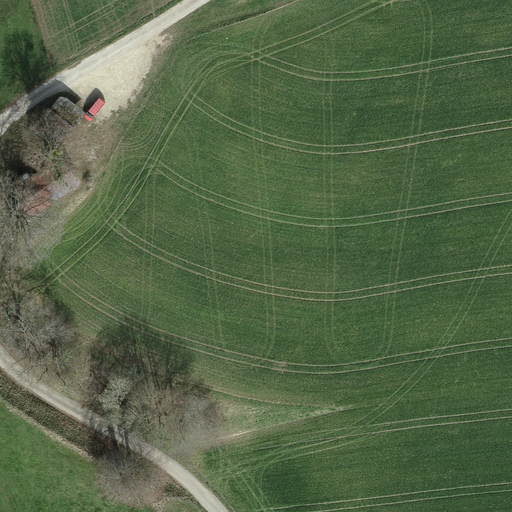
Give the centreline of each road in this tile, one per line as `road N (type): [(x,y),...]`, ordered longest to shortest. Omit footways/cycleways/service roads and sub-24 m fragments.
road 1 (track): [(217,511),(164,462),(53,400),(0,357)]
road 2 (track): [(0,120),(196,0)]
